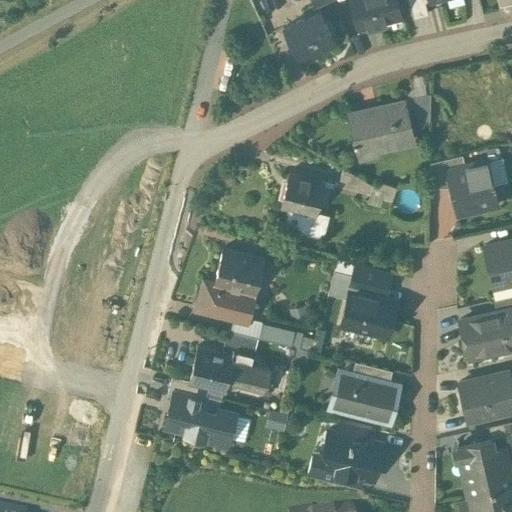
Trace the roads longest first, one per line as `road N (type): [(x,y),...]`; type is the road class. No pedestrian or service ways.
road 1 (residential): [(189,154),(96,511)]
road 2 (residential): [(189,154),(360,72),(511,32)]
road 3 (residential): [(419,511),(427,269)]
